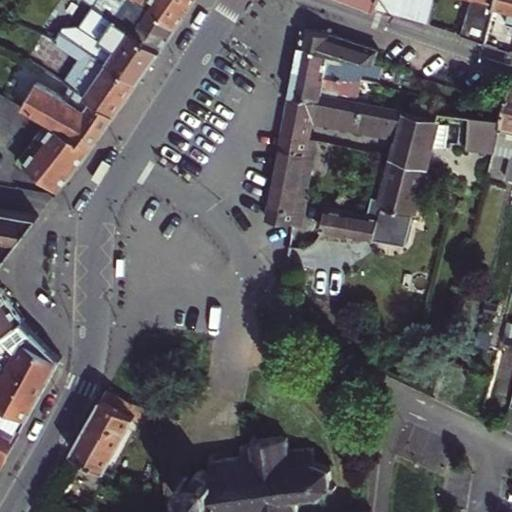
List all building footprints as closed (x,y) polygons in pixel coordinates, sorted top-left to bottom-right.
[(90,0),(116,17),(161,49),(169,37),(177,26),(138,0),(90,0)] [(150,0),(147,6),(177,26),(193,3),(194,0),(150,0)] [(379,0),(377,7),(403,16),(429,25),(435,0),(379,0)] [(495,8),(497,0),(471,0),(462,35),(473,40),(486,44),(492,18),(495,8)] [(511,23),(511,0),(497,0),(495,8),(510,11),(507,22),(511,23)] [(54,25),(88,47),(140,81),(151,64),(161,49),(116,17),(101,39),(74,21),(59,24),(44,17),(38,30),(47,35),(54,25)] [(140,81),(88,47),(54,25),(47,35),(82,57),(65,80),(72,85),(117,113),(128,97),(140,81)] [(379,49),(334,34),(304,28),(303,36),(301,45),(331,50),(375,63),(379,49)] [(375,63),(331,50),(301,45),(299,57),(296,69),(342,78),(342,73),(354,75),(363,77),(364,74),(381,76),(383,65),(375,63)] [(349,79),(342,78),(296,69),(294,82),(292,94),(321,99),(322,93),(338,96),(339,89),(346,91),(349,79)] [(345,98),(358,100),(361,79),(354,78),(349,78),(349,79),(346,91),(345,98)] [(117,113),(72,85),(65,98),(38,81),(23,105),(92,148),(105,131),(117,113)] [(511,181),(511,82),(510,85),(507,98),(504,110),(502,118),(494,150),(511,154),(506,177),(509,178),(509,181),(511,181)] [(338,96),(345,98),(346,91),(339,89),(338,96)] [(28,162),(62,188),(77,168),(92,148),(23,105),(0,92),(0,104),(48,131),(25,159),(28,162)] [(440,116),(358,100),(345,98),(338,96),(322,93),(321,99),(292,94),(284,132),(310,137),(313,122),(397,139),(393,156),(394,156),(422,163),(427,165),(432,144),(439,146),(440,116)] [(494,150),(502,118),(476,115),(472,147),(494,150)] [(268,219),(293,224),(301,225),(317,138),(310,137),(284,132),(276,175),(268,219)] [(427,165),(422,163),(394,156),(393,156),(382,198),(372,196),(367,215),(347,211),(343,234),(373,240),(377,238),(377,234),(409,240),(427,165)] [(343,234),(347,211),(327,207),(323,230),(343,234)] [(0,238),(19,242),(30,229),(40,216),(0,209),(0,238)] [(0,267),(7,258),(19,242),(0,238),(0,267)] [(0,309),(13,302),(8,295),(3,287),(0,288),(0,309)] [(0,334),(4,332),(19,322),(25,318),(24,318),(19,310),(13,302),(0,309),(0,334)] [(0,464),(1,466),(47,381),(49,383),(63,357),(25,318),(19,322),(4,332),(26,344),(4,383),(0,390),(0,464)] [(0,381),(4,383),(26,344),(4,332),(0,334),(0,347),(8,360),(0,368),(0,381)] [(138,402),(108,388),(91,421),(73,453),(107,471),(135,418),(167,429),(170,424),(176,426),(179,418),(138,402)] [(333,484),(330,467),(334,464),(331,461),(328,464),(315,460),(313,446),(289,449),(287,437),(284,438),(280,434),(280,436),(257,439),(257,436),(253,437),(254,442),(241,444),(242,455),(215,458),(215,454),(211,454),(213,472),(210,473),(205,468),(197,471),(198,479),(191,480),(191,475),(186,476),(187,481),(182,481),(182,486),(187,485),(190,503),(185,503),(186,508),(190,507),(190,511),(194,511),(196,511),(195,507),(214,505),(214,511),(298,511),(297,498),(316,495),(317,500),(320,499),(320,495),(331,488),(335,490),(337,487),(333,484)]
